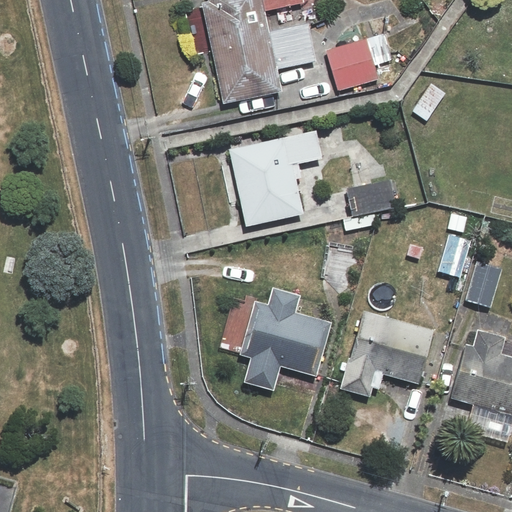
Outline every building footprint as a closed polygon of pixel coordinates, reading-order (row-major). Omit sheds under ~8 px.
[(258,10),(301,0),(300,0),(194,0),(217,97),(275,84),(258,10)] [(357,36),(319,48),(333,89),(371,77),(357,36)] [(422,120),(438,90),(425,83),(409,113),(422,120)] [(238,226),(302,211),(289,158),(312,152),(306,127),(220,147),(238,226)] [(382,176),(341,183),(345,210),(387,203),(382,176)] [(465,237),(444,231),(434,266),(454,272),(465,237)] [(331,232),(308,233),(309,253),(332,252),(331,232)] [(485,305),(495,266),(470,259),(460,298),(485,305)] [(239,334),(245,335),(243,348),(236,346),(233,362),(244,364),(240,380),(274,388),(279,366),(307,372),(318,318),(289,311),(293,294),(273,289),(269,307),(256,304),(253,318),(243,316),(239,334)] [(355,311),(339,387),(364,393),(370,365),(413,374),(423,326),(355,311)] [(511,357),(499,355),(503,340),(474,334),(471,348),(459,345),(447,396),(467,401),(461,429),(501,439),(507,414),(511,414),(511,357)]
